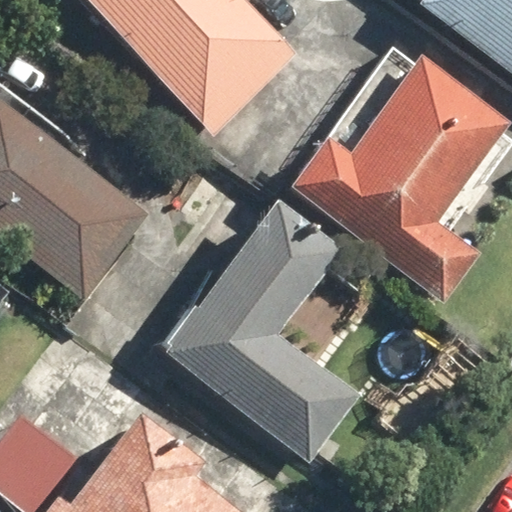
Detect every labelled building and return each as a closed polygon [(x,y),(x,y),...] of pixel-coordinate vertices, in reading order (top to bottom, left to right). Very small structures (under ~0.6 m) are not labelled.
[(75,0),(204,145),(297,63),(240,0),(75,0)] [(511,0),(417,0),(411,10),(511,75),(511,0)] [(319,136),(280,190),(440,307),(476,257),(434,226),(509,123),(415,54),(343,154),(319,136)] [(139,215),(0,108),(0,240),(76,298),(139,215)] [(338,250),(269,199),(155,354),(308,466),(360,395),(277,334),(338,250)] [(202,461),(129,409),(61,505),(48,495),(36,511),(240,511),(191,477),(202,461)] [(57,492),(80,463),(16,415),(0,435),(0,497),(18,511),(27,511),(48,485),(57,492)]
